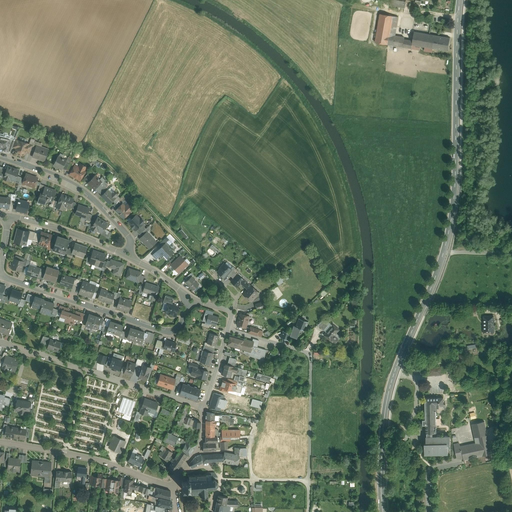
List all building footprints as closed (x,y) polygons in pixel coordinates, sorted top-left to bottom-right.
[(393,16),(380,14),(375,42),(388,44),(393,16)] [(404,37),(395,36),(398,17),(393,16),(388,44),(403,47),(404,39),(404,37)] [(413,40),(412,45),(432,48),(434,35),(414,32),(413,40)] [(450,38),(434,35),(432,48),(448,51),(450,38)] [(412,45),(413,40),(404,39),(403,47),(412,48),(412,45)] [(4,133),(3,134),(0,133),(0,146),(4,148),(3,150),(8,151),(9,145),(10,139),(11,137),(10,136),(8,135),(7,134),(6,133),(5,132),(4,133)] [(29,144),(18,140),(18,141),(16,148),(15,150),(16,152),(17,154),(19,155),(21,155),(23,155),(25,154),(26,152),(29,145),(29,144)] [(37,146),(36,145),(35,148),(32,157),(44,161),(48,150),(37,146)] [(62,159),(58,157),(53,165),(61,169),(62,168),(65,162),(66,161),(63,159),(64,159),(62,158),(62,159)] [(69,164),(66,170),(71,172),(74,166),(72,165),(73,163),(70,162),(69,164)] [(71,172),(70,175),(74,177),(79,180),(84,171),(85,168),(80,165),(79,168),(75,166),(74,166),(71,172)] [(18,171),(8,167),(6,172),(4,179),(9,181),(10,178),(15,180),(17,176),(18,171)] [(24,179),(23,183),(23,184),(34,187),(35,184),(36,181),(37,178),(26,174),(24,179)] [(94,176),(88,183),(95,189),(100,184),(103,187),(104,185),(106,183),(103,181),(104,180),(101,178),(99,180),(98,179),(94,176)] [(45,186),(40,184),(40,186),(38,191),(41,192),(41,191),(44,193),(46,188),(45,187),(45,186)] [(103,187),(98,192),(100,194),(106,188),(104,185),(103,187)] [(111,187),(102,196),(109,203),(112,200),(112,201),(118,195),(114,191),(114,190),(114,189),(112,187),(111,187)] [(56,191),(46,188),(44,193),(41,191),(41,192),(37,202),(45,204),(46,199),(52,201),(56,191)] [(56,207),(56,208),(61,210),(63,206),(70,208),(73,201),(73,200),(61,195),(58,202),(56,207)] [(7,198),(0,197),(0,206),(5,208),(9,209),(10,200),(11,198),(10,198),(7,198)] [(19,201),(18,201),(17,205),(16,210),(26,212),(28,203),(24,202),(19,201)] [(122,203),(116,210),(123,218),(130,212),(130,211),(133,208),(129,204),(126,207),(122,203)] [(89,209),(78,205),(75,214),(86,218),(87,213),(89,209)] [(132,220),(129,223),(131,225),(131,226),(133,228),(135,231),(144,223),(143,222),(144,222),(142,219),(141,220),(136,215),(131,219),(132,220)] [(107,224),(97,218),(95,223),(94,223),(91,229),(96,232),(97,230),(101,232),(100,234),(109,240),(112,233),(104,228),(107,224)] [(144,223),(135,231),(139,235),(142,232),(146,229),(144,226),(145,225),(144,223)] [(181,229),(177,232),(183,240),(188,236),(181,229)] [(28,233),(17,230),(15,241),(23,243),(23,244),(24,244),(25,244),(27,238),(28,233)] [(35,233),(28,231),(28,233),(27,238),(33,240),(35,233)] [(51,235),(41,232),(40,235),(38,241),(39,241),(38,242),(39,242),(38,244),(46,247),(47,245),(48,245),(49,242),(51,235)] [(147,232),(144,234),(139,239),(149,249),(156,242),(147,232)] [(68,240),(58,237),(58,236),(57,236),(55,244),(53,250),(64,253),(66,248),(69,240),(68,240)] [(166,237),(158,244),(160,247),(165,243),(169,240),(166,237)] [(160,247),(155,252),(159,256),(161,258),(164,254),(168,258),(174,252),(168,246),(169,246),(172,243),(170,241),(166,244),(165,243),(160,247)] [(178,249),(172,243),(169,246),(175,252),(178,249)] [(86,248),(75,244),(74,250),(72,253),(73,253),(83,256),(86,248)] [(217,253),(220,250),(212,244),(209,247),(217,253)] [(99,254),(92,251),(90,257),(88,263),(95,265),(99,254)] [(99,254),(95,265),(102,267),(104,261),(106,256),(99,254)] [(171,264),(170,265),(174,269),(184,260),(180,255),(171,264)] [(23,261),(14,259),(11,268),(20,271),(22,265),(23,262),(23,261)] [(124,264),(111,260),(110,262),(108,267),(114,269),(113,274),(120,276),(124,264)] [(184,260),(174,269),(178,273),(188,264),(184,260)] [(29,265),(28,267),(26,275),(37,278),(40,268),(29,265)] [(225,265),(223,268),(222,267),(220,267),(219,268),(219,270),(218,272),(224,277),(227,274),(231,270),(230,269),(225,265)] [(46,270),(43,278),(49,280),(53,269),(47,267),(46,270)] [(236,269),(233,267),(230,269),(231,270),(227,274),(230,276),(236,269)] [(46,270),(40,268),(37,278),(43,280),(43,278),(46,270)] [(58,271),(53,269),(49,280),(55,282),(58,271)] [(129,269),(126,278),(138,282),(138,281),(140,275),(141,273),(129,269)] [(236,269),(230,276),(233,279),(237,274),(237,275),(239,272),(236,269)] [(233,279),(231,281),(238,286),(240,283),(247,289),(250,286),(237,275),(237,274),(233,279)] [(73,279),(63,275),(60,284),(67,286),(67,287),(70,288),(72,284),(74,279),(73,279)] [(277,276),(272,279),(277,286),(282,283),(277,276)] [(191,277),(187,280),(185,282),(192,289),(198,284),(191,277)] [(89,284),(82,281),(80,287),(78,293),(85,295),(89,284)] [(158,287),(145,283),(144,287),(143,291),(143,292),(149,294),(148,298),(154,300),(158,287)] [(89,284),(85,295),(92,298),(94,292),(96,286),(89,284)] [(259,293),(250,286),(247,289),(243,294),(251,302),(259,293)] [(22,294),(12,290),(10,296),(7,295),(7,297),(5,302),(8,304),(10,299),(19,302),(20,299),(22,294)] [(113,295),(101,290),(98,299),(111,304),(113,298),(114,295),(113,295)] [(173,298),(166,296),(165,295),(163,302),(168,304),(171,305),(174,298),(173,298)] [(44,299),(34,296),(34,297),(32,303),(31,305),(41,308),(43,300),(44,300),(44,299)] [(120,298),(119,300),(116,308),(128,311),(131,304),(127,303),(128,301),(120,298)] [(44,300),(43,300),(41,308),(40,310),(50,313),(51,314),(52,308),(54,303),(44,300)] [(168,304),(165,311),(166,313),(167,313),(167,314),(169,315),(170,314),(174,316),(176,315),(176,313),(176,312),(177,308),(177,307),(171,305),(168,304)] [(68,309),(63,307),(61,313),(60,316),(65,318),(64,322),(67,323),(68,324),(71,313),(67,311),(68,309)] [(58,310),(52,308),(51,314),(50,313),(50,315),(56,317),(57,312),(58,310)] [(76,314),(71,313),(68,324),(69,324),(72,325),(73,321),(79,323),(80,319),(82,314),(77,312),(76,314)] [(96,317),(89,314),(89,315),(87,321),(85,325),(86,326),(92,328),(96,317)] [(218,317),(208,314),(206,321),(216,324),(218,317)] [(249,316),(240,314),(237,325),(246,328),(249,316)] [(493,316),(485,316),(485,323),(484,323),(484,332),(493,332),(493,316)] [(101,318),(96,317),(92,328),(97,329),(100,330),(101,327),(103,321),(103,319),(101,319),(101,318)] [(2,319),(0,318),(0,330),(2,331),(2,333),(7,334),(8,329),(9,329),(9,328),(9,327),(11,328),(12,324),(1,321),(2,319)] [(308,322),(299,318),(295,327),(293,326),(290,334),(290,335),(296,337),(300,329),(305,331),(308,322)] [(330,323),(324,319),(317,325),(321,328),(324,324),(327,326),(328,325),(330,323)] [(108,326),(106,331),(107,331),(106,333),(106,334),(112,336),(114,333),(113,333),(117,323),(110,321),(108,326)] [(123,326),(117,323),(113,333),(114,333),(120,335),(119,336),(120,336),(121,331),(123,326)] [(333,325),(330,328),(328,325),(327,326),(323,330),(326,332),(324,335),(330,340),(331,339),(336,343),(338,340),(334,335),(338,330),(333,325)] [(259,330),(250,327),(248,333),(257,335),(259,330)] [(137,331),(130,328),(129,332),(127,339),(133,341),(137,331)] [(144,333),(137,331),(133,341),(140,343),(142,337),(144,333)] [(290,334),(283,331),(282,331),(283,331),(280,337),(280,338),(281,337),(287,340),(288,341),(288,340),(290,335),(290,334)] [(218,335),(210,333),(207,343),(215,345),(218,335)] [(252,342),(243,339),(229,335),(227,345),(243,350),(250,352),(251,352),(252,346),(256,347),(257,344),(253,343),(253,342),(252,342)] [(49,338),(43,336),(40,343),(47,345),(49,338)] [(61,342),(50,339),(47,348),(57,352),(61,342)] [(176,343),(166,340),(165,343),(163,348),(164,348),(173,351),(176,343)] [(256,347),(252,346),(251,352),(250,352),(249,356),(263,360),(266,350),(256,347)] [(213,353),(204,350),(204,351),(203,351),(200,362),(209,365),(213,353)] [(2,357),(0,363),(0,366),(3,366),(6,356),(7,357),(8,354),(4,353),(2,357)] [(106,357),(100,355),(97,362),(104,364),(106,357)] [(7,357),(6,356),(3,366),(7,367),(10,368),(10,370),(14,372),(17,362),(13,361),(14,359),(7,357)] [(117,359),(112,358),(110,366),(109,366),(112,367),(116,369),(119,370),(122,361),(117,359)] [(135,365),(127,363),(126,368),(124,373),(128,374),(132,375),(135,365)] [(149,367),(143,364),(143,367),(139,378),(146,380),(150,370),(150,369),(151,367),(149,367)] [(208,371),(197,368),(197,369),(193,367),(191,375),(197,376),(197,377),(206,379),(208,371)] [(441,367),(428,367),(428,375),(441,374),(441,373),(441,367)] [(232,371),(223,368),(221,374),(230,377),(232,371)] [(175,379),(161,375),(157,384),(172,389),(173,384),(175,379)] [(231,383),(223,380),(221,386),(221,387),(229,390),(234,391),(236,385),(236,384),(231,383)] [(200,389),(183,383),(179,393),(197,400),(200,389)] [(224,396),(214,393),(213,394),(217,396),(215,401),(218,402),(219,398),(223,399),(224,396)] [(118,411),(121,412),(125,401),(134,404),(135,401),(123,397),(118,411)] [(436,437),(433,437),(432,433),(436,433),(436,411),(437,411),(439,412),(442,412),(442,411),(445,411),(445,404),(443,404),(443,398),(425,398),(425,420),(423,420),(423,425),(425,425),(426,433),(427,433),(427,437),(426,437),(426,444),(424,444),(425,454),(427,454),(431,454),(431,453),(434,453),(434,454),(438,454),(438,453),(442,453),(442,454),(446,454),(446,453),(448,453),(448,444),(450,444),(450,437),(448,437),(448,436),(444,436),(444,437),(440,437),(440,435),(436,435),(436,437)] [(158,404),(145,399),(140,413),(141,413),(146,414),(147,411),(148,410),(155,412),(155,411),(157,405),(158,404)] [(22,401),(17,400),(15,410),(19,411),(19,414),(24,414),(25,412),(29,412),(31,402),(26,401),(26,402),(22,401)] [(134,404),(125,401),(121,412),(130,416),(134,404)] [(215,402),(211,401),(209,407),(217,410),(219,404),(217,403),(218,402),(215,401),(215,402)] [(193,426),(184,423),(186,416),(187,416),(189,409),(190,406),(185,405),(184,407),(180,421),(178,421),(176,425),(182,427),(181,428),(193,432),(193,431),(196,432),(196,431),(200,432),(200,428),(193,426)] [(171,412),(162,408),(160,412),(169,416),(171,412)] [(147,411),(146,414),(156,418),(158,412),(155,411),(155,412),(148,410),(147,411)] [(215,414),(206,412),(205,424),(214,425),(215,420),(214,420),(215,416),(215,414)] [(187,416),(186,416),(184,423),(193,426),(194,421),(191,420),(191,418),(187,416)] [(475,443),(454,447),(456,457),(463,456),(464,460),(482,456),(491,454),(486,435),(487,435),(484,421),(471,424),(475,443)] [(214,425),(205,424),(205,436),(218,436),(218,429),(215,429),(214,425)] [(7,427),(6,427),(5,434),(5,436),(15,438),(16,428),(7,427)] [(26,430),(16,428),(15,438),(24,439),(25,437),(26,430)] [(173,435),(167,432),(163,441),(174,446),(178,437),(173,435)] [(125,442),(115,437),(115,436),(114,436),(109,447),(110,447),(110,448),(119,452),(119,451),(120,452),(125,441),(125,442)] [(180,437),(179,437),(178,437),(174,446),(178,448),(180,445),(183,447),(186,442),(187,442),(187,441),(180,437)] [(187,442),(186,442),(183,447),(181,450),(183,451),(189,456),(197,444),(188,441),(187,442)] [(213,443),(203,443),(203,452),(216,450),(215,442),(213,443)] [(173,453),(164,447),(162,451),(164,452),(170,457),(173,453)] [(187,455),(180,450),(179,452),(176,457),(183,462),(187,455)] [(170,457),(164,452),(162,451),(159,455),(167,460),(168,459),(172,462),(174,459),(170,457)] [(233,454),(224,452),(223,462),(230,464),(231,460),(232,460),(233,454)] [(136,455),(132,453),(128,461),(139,466),(143,458),(136,455)] [(234,454),(233,454),(232,460),(231,460),(230,464),(238,465),(240,455),(238,455),(234,454)] [(201,455),(195,457),(189,464),(191,469),(202,463),(201,455)] [(10,458),(9,458),(9,461),(8,468),(14,468),(13,470),(18,471),(19,462),(15,461),(15,459),(10,458)] [(172,462),(169,468),(176,472),(181,465),(178,462),(175,460),(174,459),(172,462)] [(43,463),(33,462),(32,474),(48,476),(49,471),(43,470),(43,463)] [(87,468),(78,467),(76,476),(81,476),(85,477),(86,477),(87,468)] [(71,472),(56,471),(55,481),(59,481),(71,481),(71,472)] [(199,476),(194,476),(194,475),(193,475),(193,476),(189,476),(188,475),(188,476),(189,477),(189,479),(188,479),(187,480),(187,481),(181,481),(182,490),(189,489),(190,494),(189,495),(190,494),(194,494),(194,495),(195,495),(195,494),(200,494),(200,495),(199,496),(200,497),(201,496),(207,495),(208,496),(209,495),(208,494),(207,489),(211,488),(211,489),(212,489),(212,488),(214,488),(215,489),(216,489),(215,488),(217,486),(218,486),(218,485),(217,485),(217,482),(218,481),(218,480),(217,481),(215,479),(215,478),(214,478),(215,474),(212,474),(211,473),(210,474),(206,475),(205,474),(204,475),(200,476),(200,475),(199,475),(199,476)] [(102,474),(98,474),(97,477),(94,477),(94,476),(92,485),(104,487),(106,479),(102,478),(102,474)] [(133,480),(126,479),(124,489),(124,491),(131,492),(132,488),(132,484),(133,480)] [(148,488),(139,485),(139,486),(132,484),(132,488),(138,490),(138,491),(147,494),(148,489),(148,488)] [(170,491),(156,487),(155,487),(154,492),(150,490),(148,494),(149,494),(154,496),(159,497),(160,498),(160,497),(170,500),(170,491)] [(172,501),(159,498),(159,497),(154,496),(149,494),(148,499),(158,501),(158,506),(165,507),(171,508),(172,501)] [(227,497),(218,496),(216,503),(226,505),(229,506),(237,507),(238,501),(227,501),(227,497)] [(224,511),(226,505),(216,503),(214,511),(224,511)]
